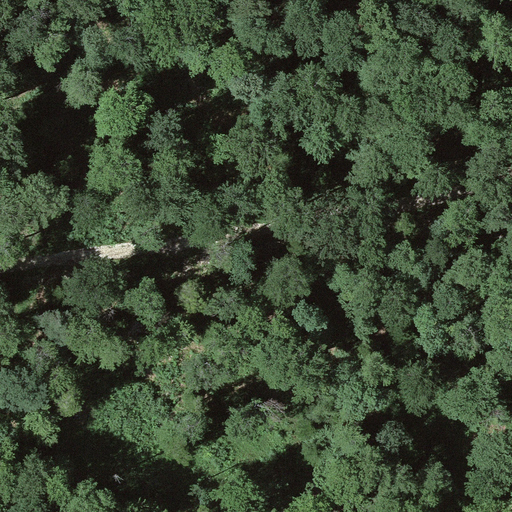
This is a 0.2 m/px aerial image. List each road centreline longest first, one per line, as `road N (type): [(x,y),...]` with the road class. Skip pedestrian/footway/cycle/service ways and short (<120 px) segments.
road 1 (track): [(0,265),(254,236),(450,197),(511,176)]
road 2 (track): [(169,0),(0,104)]
